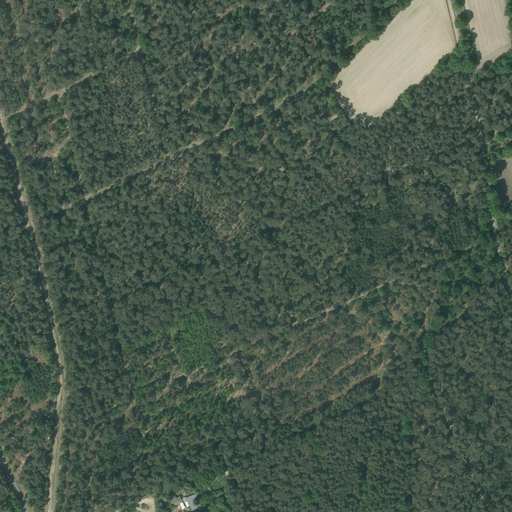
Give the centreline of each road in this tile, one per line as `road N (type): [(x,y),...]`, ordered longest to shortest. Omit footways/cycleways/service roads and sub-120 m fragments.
road 1 (track): [(48,511),(59,379),(26,222)]
road 2 (track): [(490,213),(449,0)]
